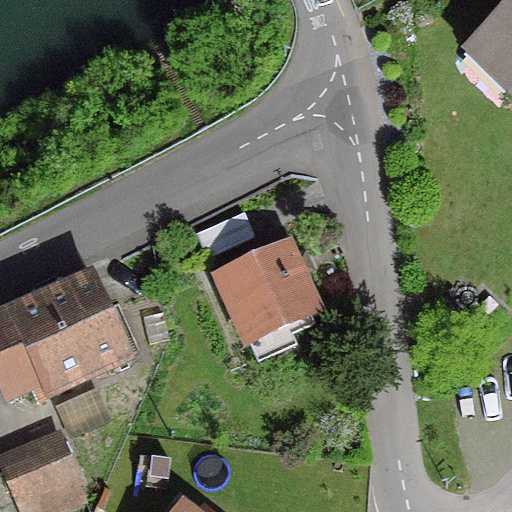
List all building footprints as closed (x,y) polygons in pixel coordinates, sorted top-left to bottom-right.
[(511,4),(476,42),(508,73),(508,87),(511,90),(511,4)] [(192,237),(203,260),(249,239),(239,216),(192,237)] [(211,279),(242,348),(313,316),(282,246),(211,279)] [(0,377),(26,365),(41,399),(124,362),(87,280),(0,319),(0,377)] [(492,311),(464,284),(443,305),(471,333),(492,311)] [(53,442),(0,464),(0,475),(15,511),(45,511),(49,511),(56,511),(79,503),(53,442)]
